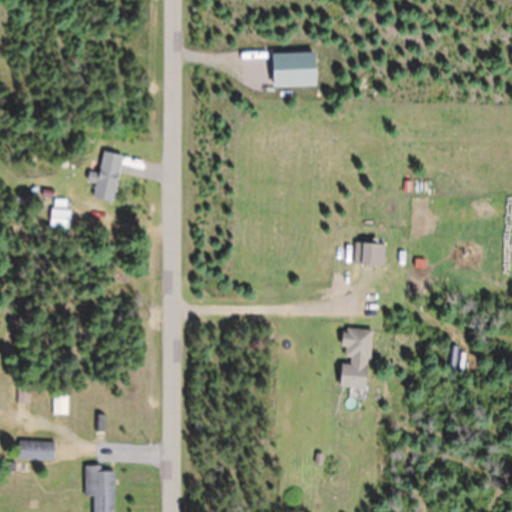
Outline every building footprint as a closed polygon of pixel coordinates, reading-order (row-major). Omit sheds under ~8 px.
[(271,88),(314,87),(313,53),(270,54),(271,88)] [(111,203),(122,157),(102,152),(97,175),(88,173),(87,182),(95,183),(92,199),(111,203)] [(68,228),(68,211),(50,211),(50,228),(68,228)] [(384,265),(384,244),(354,244),(354,265),(384,265)] [(370,330),(341,330),(340,347),(347,348),(347,367),(370,367),(370,330)] [(66,414),(66,396),(52,396),(52,414),(66,414)] [(18,461),(53,461),(53,442),(18,442),(18,461)] [(84,499),(92,500),(91,511),(113,511),(114,467),(84,467),(84,499)]
